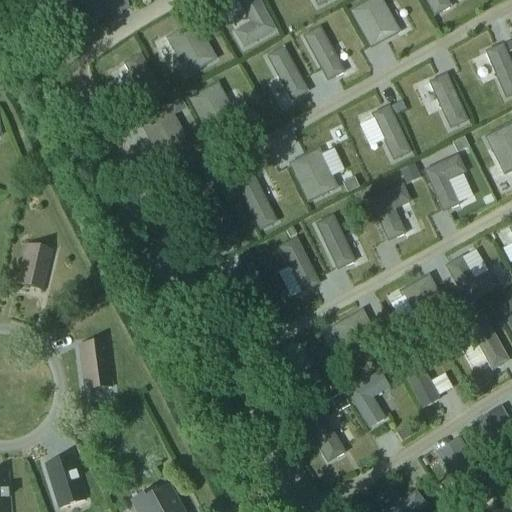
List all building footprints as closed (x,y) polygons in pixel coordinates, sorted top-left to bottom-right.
[(91,0),(72,0),(79,24),(111,15),(107,0),(93,0),(91,1),(91,0)] [(278,29),(263,0),(239,0),(251,22),(236,30),(245,47),(278,29)] [(403,32),(384,0),(368,0),(352,9),(373,48),(403,32)] [(426,0),(436,16),(453,6),(449,0),(426,0)] [(218,58),(197,20),(168,36),(189,74),(218,58)] [(348,71),(323,25),(304,35),(329,81),(348,71)] [(511,96),(511,65),(503,45),(485,51),(506,99),(511,96)] [(286,46),(268,56),(293,101),(311,90),(286,46)] [(143,51),(124,61),(137,85),(123,92),(133,110),(165,92),(143,51)] [(470,120),(449,73),(430,81),(451,128),(470,120)] [(220,81),(191,97),(212,136),(242,120),(220,81)] [(390,105),(394,116),(396,115),(406,110),(402,100),(390,105)] [(172,108),(176,118),(187,113),(183,103),(172,108)] [(394,116),(390,105),(373,113),(395,159),(413,151),(396,115),(394,116)] [(176,118),(172,108),(142,124),(164,164),(194,148),(176,118)] [(511,125),(487,138),(506,175),(511,172),(511,125)] [(464,139),(453,145),(457,154),(468,149),(464,139)] [(338,190),(319,150),(288,165),(307,204),(338,190)] [(460,154),(426,169),(445,211),(462,203),(451,178),(468,171),(460,154)] [(414,166),(399,172),(406,186),(421,179),(414,166)] [(276,224),(253,178),(235,187),(258,233),(276,224)] [(343,184),(348,194),(359,189),(354,179),(343,184)] [(369,201),(388,243),(403,236),(392,211),(408,204),(400,187),(369,201)] [(239,244),(217,198),(199,207),(221,252),(239,244)] [(353,262),(333,218),(316,226),(337,270),(353,262)] [(286,232),(290,239),(297,235),(293,228),(286,232)] [(297,241),(279,250),(302,295),(320,286),(297,241)] [(52,253),(26,247),(17,287),(42,293),(52,253)] [(236,256),(241,267),(252,262),(247,251),(236,256)] [(477,278),(465,256),(447,266),(469,304),(501,286),(498,281),(492,270),(477,278)] [(270,303),(251,263),(220,277),(239,318),(270,303)] [(511,278),(509,274),(498,281),(501,286),(504,290),(511,285),(511,278)] [(452,314),(431,275),(401,291),(422,330),(452,314)] [(511,305),(500,312),(511,334),(511,305)] [(382,342),(364,309),(336,324),(354,358),(382,342)] [(484,322),(466,332),(491,377),(509,367),(484,322)] [(406,336),(411,346),(423,340),(417,330),(406,336)] [(79,347),(85,393),(111,389),(106,344),(79,347)] [(301,375),(288,352),(271,362),(293,401),(326,382),(316,366),(301,375)] [(414,357),(395,367),(420,415),(440,404),(414,357)] [(334,375),(340,385),(349,380),(343,370),(334,375)] [(380,376),(344,396),(367,435),(384,425),(372,404),(390,394),(380,376)] [(320,389),(309,395),(315,405),(326,399),(320,389)] [(349,408),(342,395),(331,401),(338,414),(349,408)] [(511,460),(511,429),(500,409),(474,425),(500,468),(511,460)] [(319,412),(304,421),(328,463),(336,458),(338,459),(344,455),(344,453),(341,447),(339,446),(319,412)] [(459,441),(438,454),(461,494),(465,495),(474,490),(477,491),(482,488),(483,482),(459,441)] [(45,466),(59,510),(84,502),(71,459),(45,466)] [(0,476),(0,511),(9,511),(7,476),(0,476)] [(181,511),(168,488),(156,495),(154,492),(134,503),(139,511),(181,511)] [(425,511),(416,498),(396,511),(425,511)]
